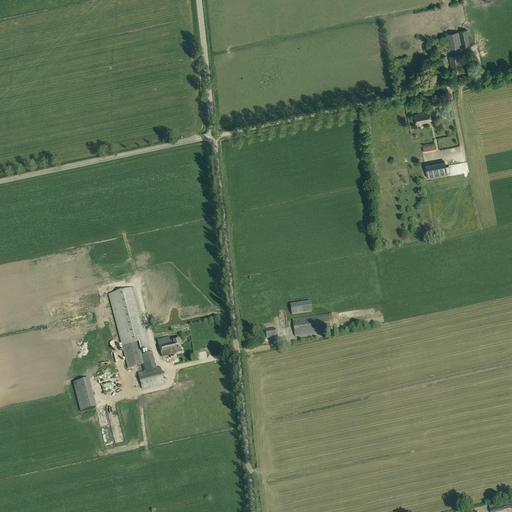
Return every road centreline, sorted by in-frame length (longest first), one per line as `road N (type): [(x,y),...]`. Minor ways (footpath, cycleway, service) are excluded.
road 1 (tertiary): [(253,511),(214,137)]
road 2 (unclassified): [(214,137),(511,73)]
road 3 (tertiary): [(0,182),(214,137)]
road 4 (tertiary): [(214,137),(196,0)]
